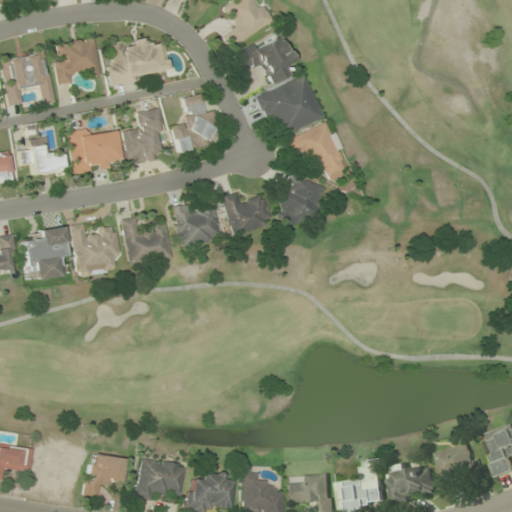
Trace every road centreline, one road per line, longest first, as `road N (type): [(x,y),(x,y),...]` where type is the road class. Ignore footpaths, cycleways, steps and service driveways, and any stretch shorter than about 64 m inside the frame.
road 1 (residential): [(0,28),(134,8),(165,19),(194,40),(242,133),(237,159),(158,183),(0,204)]
road 2 (residential): [(22,511),(511,497)]
